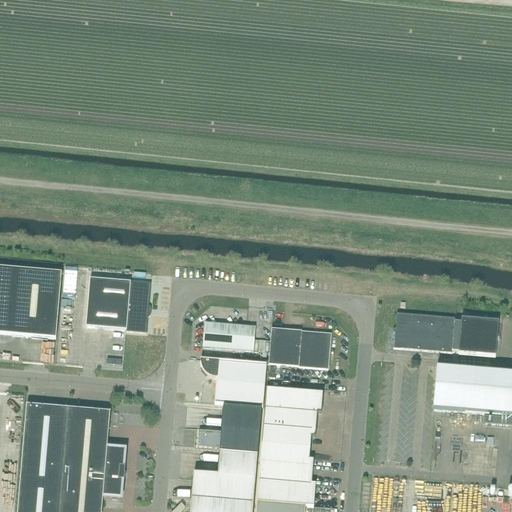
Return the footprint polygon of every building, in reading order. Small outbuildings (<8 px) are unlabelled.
[(69,287),(81,288),(81,266),(70,266),(69,287)] [(0,336),(56,341),(62,276),(0,270),(0,336)] [(149,310),(151,285),(130,283),(130,284),(90,281),(86,329),(126,332),(125,334),(147,335),(148,320),(148,318),(149,317),(150,311),(149,310)] [(461,325),(455,325),(455,320),(397,316),(395,330),(394,331),(393,331),(393,332),(393,333),(393,334),(394,335),(395,335),(394,350),(452,355),(452,354),(458,354),(458,356),(495,359),(498,324),(461,321),(461,325)] [(253,354),(255,329),(205,325),(203,350),(253,354)] [(331,336),(283,332),(272,331),(269,367),(328,372),(331,336)] [(267,390),(269,367),(201,362),(201,366),(202,370),(205,374),(208,377),(212,379),(217,380),(214,406),(265,410),(266,390),(267,390)] [(511,377),(437,371),(433,413),(484,417),(511,419),(511,377)] [(323,395),(267,390),(266,390),(265,410),(317,414),(317,415),(321,415),(323,395)] [(121,500),(122,481),(124,480),(125,478),(126,476),(125,474),(125,472),(123,471),(125,452),(107,450),(110,415),(70,411),(26,407),(17,511),(101,511),(103,499),(121,500)] [(257,458),(261,412),(224,409),(223,409),(223,410),(223,412),(223,413),(228,413),(227,418),(222,417),(222,422),(227,423),(227,427),(222,427),(221,427),(222,427),(221,434),(199,432),(198,448),(220,450),(220,451),(221,451),(221,455),(257,458)] [(317,415),(317,414),(265,410),(261,458),(309,462),(311,439),(315,439),(317,415)] [(511,427),(511,419),(484,417),(483,425),(511,427)] [(252,511),(257,458),(220,455),(218,478),(193,476),(190,511),(252,511)] [(309,462),(261,458),(257,504),(305,508),(313,509),(315,486),(311,486),(313,462),(309,462)]
